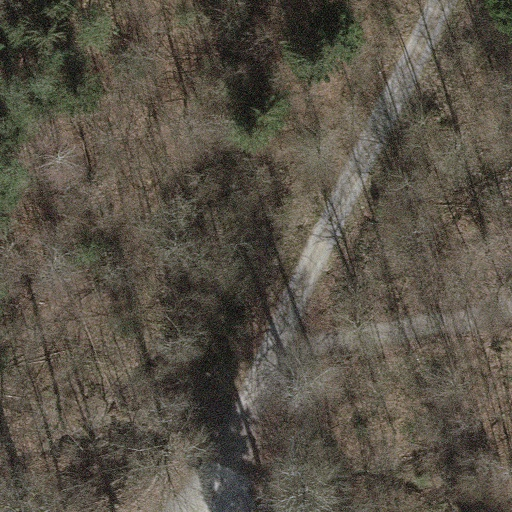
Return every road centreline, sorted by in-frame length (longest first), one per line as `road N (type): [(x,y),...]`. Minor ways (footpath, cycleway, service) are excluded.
road 1 (track): [(275,347),(444,0)]
road 2 (track): [(215,511),(275,347)]
